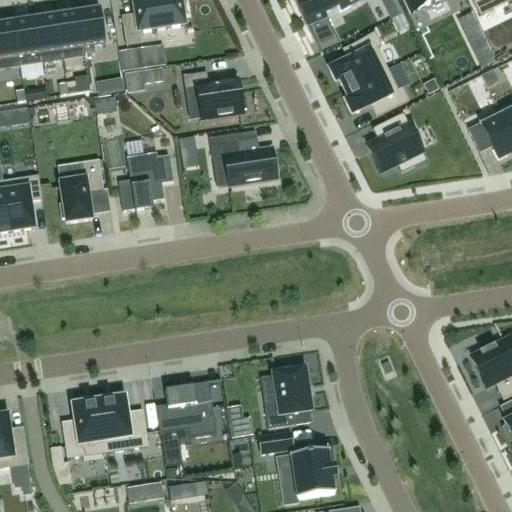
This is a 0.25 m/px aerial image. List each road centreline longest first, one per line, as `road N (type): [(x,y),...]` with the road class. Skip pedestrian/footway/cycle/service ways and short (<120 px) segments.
road 1 (residential): [(356,222),(0,278)]
road 2 (residential): [(338,324),(0,376)]
road 3 (residential): [(247,0),(356,222)]
road 4 (residential): [(399,313),(497,511)]
road 5 (residential): [(403,511),(355,411),(338,324)]
road 6 (residential): [(511,199),(356,222)]
